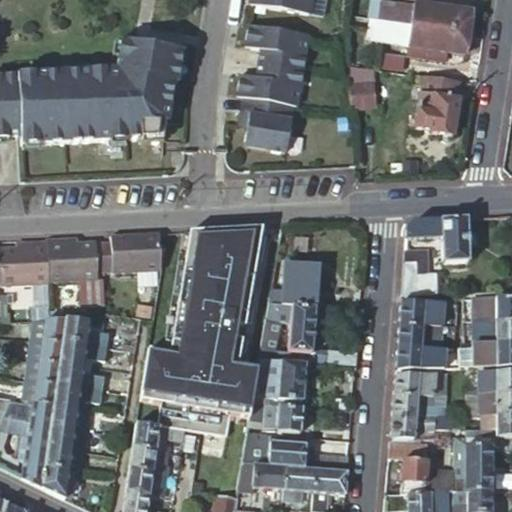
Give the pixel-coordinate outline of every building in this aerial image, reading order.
[(247,0),(246,6),(306,16),(308,0),(247,0)] [(379,2),(376,21),(398,24),(401,5),(379,2)] [(408,26),(465,34),(468,12),(411,4),(411,7),(408,26)] [(408,26),(411,7),(401,5),(398,24),(408,26)] [(376,21),(374,21),(372,42),(405,46),(408,26),(398,24),(376,21)] [(462,57),(465,34),(408,26),(405,46),(405,49),(406,49),(421,51),(462,57)] [(250,102),(245,130),(242,148),(283,155),(291,108),(294,109),(305,38),(245,28),(242,49),(257,52),(263,53),(258,81),(252,80),(237,78),(234,99),(240,100),(250,102)] [(113,73),(0,78),(0,141),(18,140),(18,148),(154,141),(156,124),(164,125),(170,86),(174,86),(179,54),(118,44),(113,73)] [(419,60),(421,51),(406,49),(405,58),(419,60)] [(263,53),(257,52),(252,80),(258,81),(263,53)] [(453,102),(456,83),(419,78),(411,131),(426,133),(426,135),(450,139),(455,102),(453,102)] [(348,86),(351,112),(373,110),(371,84),(348,86)] [(235,128),(245,130),(250,102),(240,100),(235,128)] [(403,230),(402,241),(437,239),(438,265),(465,265),(463,220),(410,223),(403,230)] [(159,272),(158,235),(114,237),(107,237),(108,243),(110,275),(159,272)] [(281,238),(279,253),(304,256),(306,240),(281,238)] [(269,292),(277,243),(257,240),(240,340),(245,340),(249,318),(264,321),(267,307),(268,298),(269,292)] [(95,275),(103,275),(101,243),(93,244),(95,275)] [(110,275),(108,243),(101,243),(103,275),(110,275)] [(95,275),(93,244),(75,245),(45,246),(45,248),(47,283),(78,281),(79,303),(101,302),(100,280),(95,280),(95,275)] [(0,287),(47,285),(47,283),(45,248),(13,250),(0,250),(0,287)] [(401,254),(398,299),(432,298),(431,278),(423,278),(423,253),(401,254)] [(172,264),(150,413),(220,425),(243,275),(172,264)] [(280,292),(269,292),(268,298),(267,307),(312,310),(315,268),(282,266),(280,292)] [(506,326),(511,325),(511,300),(467,302),(467,324),(483,325),(491,326),(499,326),(506,326)] [(397,304),(395,328),(415,328),(421,328),(430,329),(440,329),(442,306),(426,305),(397,304)] [(147,320),(149,307),(134,305),(132,318),(147,320)] [(48,313),(48,307),(27,308),(28,322),(41,322),(49,321),(48,313)] [(309,352),(312,310),(267,307),(264,321),(264,325),(277,326),(286,327),(284,355),(309,357),(309,352)] [(64,321),(64,319),(64,314),(65,313),(48,313),(49,321),(64,321)] [(245,340),(240,340),(219,468),(212,467),(218,431),(199,428),(198,434),(199,435),(189,493),(214,498),(234,501),(237,486),(240,468),(244,445),(244,442),(245,438),(246,431),(250,408),(254,383),(255,377),(257,364),(259,351),(264,325),(264,321),(249,318),(245,340)] [(64,322),(64,321),(49,321),(41,322),(38,341),(26,339),(26,343),(37,345),(60,348),(60,345),(64,322)] [(38,341),(41,322),(28,322),(26,339),(38,341)] [(87,325),(64,322),(60,345),(105,351),(106,337),(99,336),(86,335),(87,325)] [(483,325),(467,324),(467,335),(474,335),(483,335),(483,325)] [(101,327),(87,325),(86,335),(99,336),(101,327)] [(277,326),(264,325),(259,351),(273,352),(277,326)] [(490,348),(511,347),(511,325),(506,326),(499,326),(491,326),(483,325),(483,335),(483,348),(490,348)] [(395,328),(394,350),(411,349),(417,349),(421,349),(438,351),(440,329),(430,329),(421,328),(415,328),(395,328)] [(474,347),(483,348),(483,335),(474,335),(474,347)] [(26,343),(23,359),(35,361),(37,345),(26,343)] [(58,365),(60,348),(37,345),(35,361),(23,359),(23,363),(57,368),(58,365)] [(105,351),(60,345),(60,348),(58,365),(81,368),(82,361),(103,364),(105,351)] [(468,371),(511,369),(511,347),(490,348),(483,348),(474,347),(468,347),(468,371)] [(394,350),(392,373),(442,372),(443,352),(438,351),(421,349),(417,349),(411,349),(394,350)] [(273,352),(259,351),(257,364),(273,365),(274,355),(274,352),(273,352)] [(352,370),(354,356),(309,352),(309,357),(308,367),(352,370)] [(302,367),(308,367),(309,357),(284,355),(274,355),(273,365),(302,367)] [(54,389),(55,386),(57,368),(23,363),(20,384),(54,389)] [(255,377),(254,383),(263,384),(262,402),(299,405),(302,367),(273,365),(257,364),(255,377)] [(55,386),(99,392),(101,380),(80,376),(81,368),(58,365),(57,368),(55,386)] [(511,397),(511,374),(472,375),(472,386),(464,386),(465,398),(511,397)] [(392,378),(390,400),(408,399),(413,399),(416,399),(421,399),(426,400),(430,400),(430,396),(431,377),(392,378)] [(17,404),(29,406),(51,409),(52,409),(54,389),(20,384),(17,404)] [(52,409),(75,412),(76,404),(97,408),(99,392),(55,386),(54,389),(52,409)] [(511,420),(511,397),(465,398),(466,421),(478,421),(478,420),(511,420)] [(390,400),(388,421),(413,421),(414,418),(442,419),(442,410),(430,409),(429,406),(430,400),(426,400),(421,399),(416,399),(413,399),(408,399),(390,400)] [(19,480),(40,491),(43,468),(46,448),(49,429),(51,409),(29,406),(19,480)] [(297,435),(299,411),(250,408),(246,431),(297,435)] [(51,409),(49,429),(72,432),(75,412),(52,409),(51,409)] [(72,432),(81,433),(84,413),(75,412),(72,432)] [(388,421),(387,443),(433,442),(433,433),(449,433),(448,425),(442,425),(442,419),(414,418),(413,421),(388,421)] [(511,439),(511,420),(478,420),(478,421),(478,433),(460,433),(460,441),(462,441),(487,440),(490,440),(511,439)] [(184,432),(135,425),(131,448),(155,451),(155,453),(162,454),(164,443),(181,445),(184,432)] [(49,429),(46,448),(69,452),(72,432),(49,429)] [(72,432),(69,452),(79,453),(81,433),(72,432)] [(511,455),(511,439),(490,440),(490,455),(511,455)] [(487,440),(462,441),(462,449),(487,448),(487,440)] [(451,441),(449,473),(448,496),(487,495),(487,448),(462,449),(462,441),(460,441),(451,441)] [(398,497),(405,497),(448,496),(449,473),(433,472),(434,448),(387,445),(385,461),(400,462),(398,497)] [(281,470),(300,472),(301,448),(267,446),(266,456),(255,455),(251,455),(250,461),(246,460),(245,468),(250,469),(281,470)] [(266,456),(267,446),(256,446),(255,455),(266,456)] [(43,468),(66,472),(69,452),(46,448),(43,468)] [(130,457),(128,470),(151,474),(159,475),(162,454),(155,453),(155,451),(131,448),(130,457)] [(66,472),(76,473),(79,453),(69,452),(66,472)] [(317,473),(345,474),(346,459),(317,458),(317,473)] [(40,491),(62,502),(66,472),(43,468),(40,491)] [(240,468),(237,486),(249,486),(250,469),(245,468),(240,468)] [(250,469),(249,486),(248,492),(280,494),(281,470),(250,469)] [(124,493),(148,497),(151,479),(151,474),(128,470),(124,493)] [(299,496),(311,496),(312,472),(300,472),(281,470),(280,494),(279,506),(298,507),(299,496)] [(323,511),(325,497),(343,498),(345,474),(317,473),(312,472),(311,496),(309,511),(323,511)] [(158,480),(151,479),(148,497),(156,498),(158,480)] [(120,511),(145,511),(148,497),(124,493),(120,511)] [(487,511),(487,495),(448,496),(448,502),(447,511),(487,511)] [(405,497),(405,511),(444,511),(444,502),(448,502),(448,496),(405,497)] [(211,511),(232,511),(233,507),(234,501),(214,498),(211,511)]
